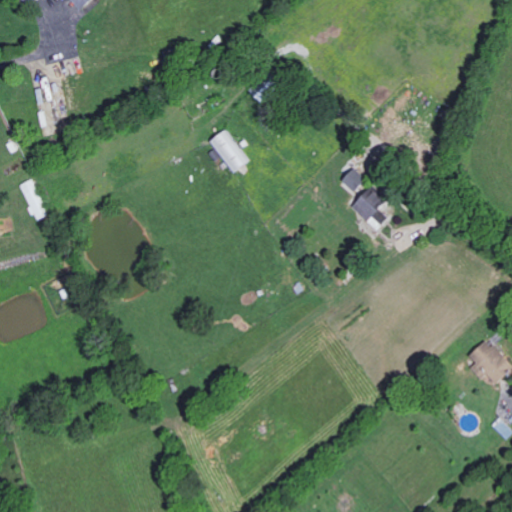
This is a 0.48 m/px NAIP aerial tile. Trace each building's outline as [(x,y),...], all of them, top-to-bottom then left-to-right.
[(74,0),(81,10),(94,0),(74,0)] [(233,174),(250,165),(232,130),(215,139),(233,174)] [(371,179),(358,168),(346,181),(360,193),(371,179)] [(38,220),(51,216),(37,178),(24,183),(38,220)] [(384,210),(393,201),(376,185),(356,207),(381,230),(392,217),(384,210)] [(511,368),(511,359),(490,339),(475,355),(485,364),(478,372),(485,379),(490,374),(499,382),(511,368)]
